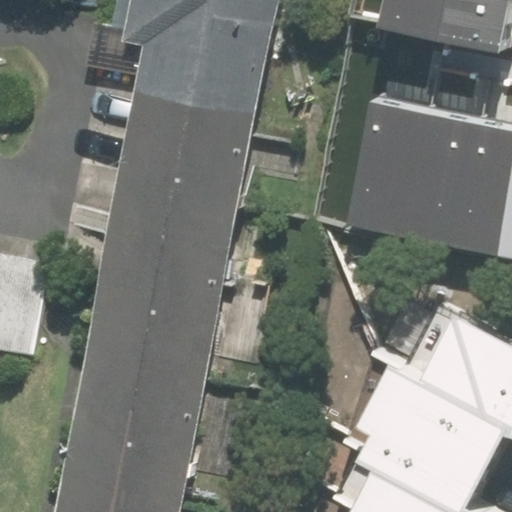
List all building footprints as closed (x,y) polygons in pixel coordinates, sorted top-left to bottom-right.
[(65,511),(189,511),(287,0),(142,0),(135,35),(157,39),(65,511)] [(511,0),(386,0),(382,22),(511,48),(511,0)] [(511,122),(384,96),(360,210),(511,242),(511,122)] [(58,254),(0,243),(0,343),(42,351),(58,254)] [(444,365),(511,399),(511,315),(475,296),(444,365)] [(511,399),(444,365),(413,349),(366,438),(399,454),(405,441),(493,487),(511,449),(511,399)] [(420,511),(511,511),(511,496),(493,487),(405,441),(399,454),(379,491),(397,500),(420,511)] [(420,511),(397,500),(390,511),(420,511)]
